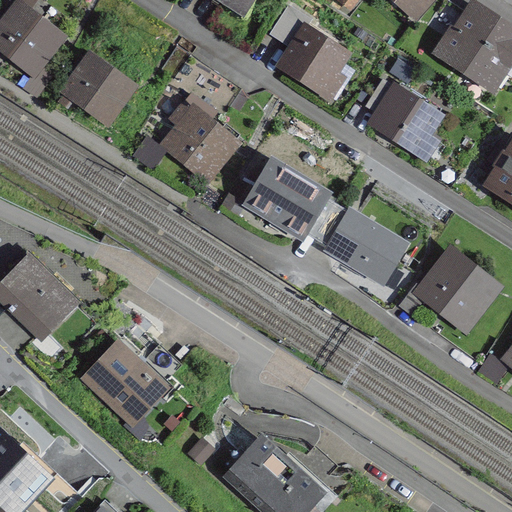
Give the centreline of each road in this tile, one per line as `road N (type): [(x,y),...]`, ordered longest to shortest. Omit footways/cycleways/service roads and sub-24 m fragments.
road 1 (residential): [(503,511),(124,259),(0,208)]
road 2 (residential): [(171,511),(0,357)]
